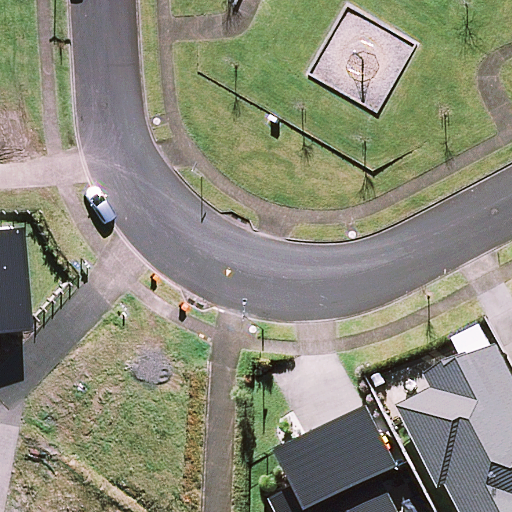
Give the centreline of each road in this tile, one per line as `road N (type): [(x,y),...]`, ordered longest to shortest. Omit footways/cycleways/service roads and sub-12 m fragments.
road 1 (residential): [(511,201),(347,279),(293,286),(241,272),(157,221),(122,162),(103,0)]
road 2 (track): [(122,162),(0,170)]
